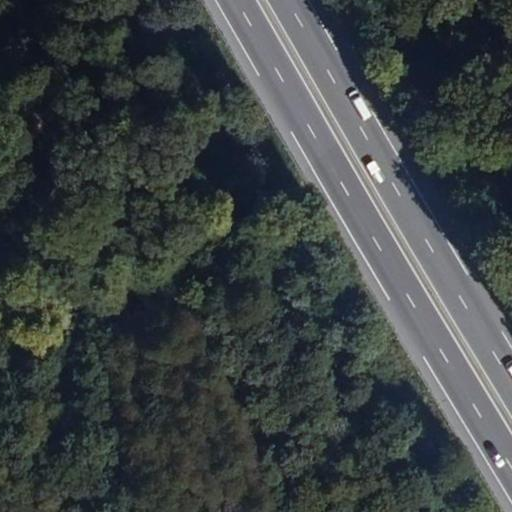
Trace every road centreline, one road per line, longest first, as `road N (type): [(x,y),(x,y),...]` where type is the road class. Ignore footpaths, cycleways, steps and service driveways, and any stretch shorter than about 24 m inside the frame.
road 1 (motorway): [(236,0),(511,468)]
road 2 (motorway): [(511,383),(287,0)]
